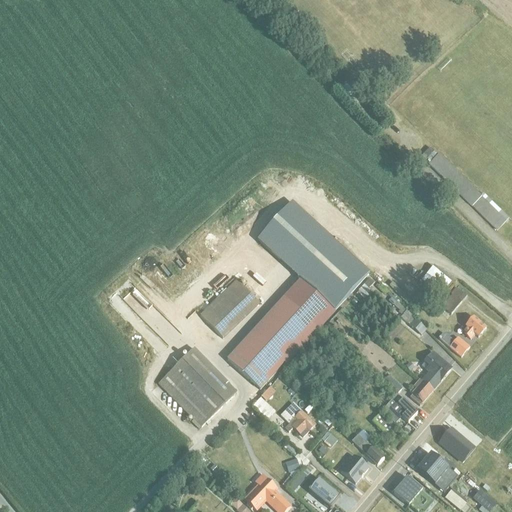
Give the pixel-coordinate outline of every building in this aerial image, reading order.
[(394,83),(384,91),(388,94),(397,87),(394,83)] [(362,94),(358,98),(367,107),(371,103),(362,94)] [(371,108),(367,111),(385,128),(388,125),(371,108)] [(430,149),(422,157),(430,165),(429,166),(497,232),(509,220),(483,195),(481,197),(439,156),(438,157),(430,149)] [(256,167),(260,163),(253,157),(243,167),(251,174),(257,168),(256,167)] [(300,281),(334,313),(369,275),(293,204),(257,242),(300,281)] [(434,267),(421,283),(440,298),(453,282),(434,267)] [(142,290),(146,287),(147,288),(152,283),(144,276),(136,284),(142,290)] [(370,280),(359,291),(360,292),(359,293),(365,299),(363,301),(366,304),(374,296),(371,293),(372,292),(369,290),(374,284),(370,280)] [(334,313),(300,281),(227,361),(260,392),(285,365),(288,367),(336,314),(334,313)] [(236,282),(201,317),(224,341),(260,306),(236,282)] [(379,284),(376,287),(391,302),(390,302),(400,311),(399,313),(402,317),(401,319),(410,326),(409,327),(422,337),(427,332),(379,284)] [(447,303),(442,308),(452,317),(462,305),(462,304),(467,298),(457,289),(452,295),(452,296),(447,302),(447,303)] [(150,291),(146,296),(153,302),(157,297),(150,291)] [(130,297),(127,302),(137,308),(140,302),(130,297)] [(185,315),(195,325),(202,318),(192,308),(185,315)] [(467,330),(463,334),(471,341),(475,336),(479,339),(486,330),(474,319),(465,328),(467,330)] [(457,339),(449,349),(461,360),(471,349),(457,339)] [(195,350),(158,386),(194,422),(192,424),(199,431),(237,394),(195,350)] [(422,382),(434,392),(453,370),(433,353),(424,364),(422,368),(428,374),(422,382)] [(411,364),(406,367),(410,373),(415,369),(411,364)] [(384,381),(398,395),(403,389),(390,376),(384,381)] [(434,392),(422,382),(420,381),(410,393),(412,396),(410,399),(420,408),(423,405),(434,392)] [(271,388),(261,398),(267,403),(276,393),(271,388)] [(418,415),(398,395),(382,413),(391,421),(395,425),(402,419),(408,425),(418,415)] [(261,400),(253,408),(268,422),(276,413),(261,400)] [(294,404),(280,417),(289,426),(285,430),(289,434),(293,430),(303,440),(316,427),(294,404)] [(393,428),(388,424),(375,412),(368,419),(387,438),(394,430),(393,428)] [(326,419),(322,423),(329,430),(332,426),(326,419)] [(452,429),(438,445),(462,466),(476,450),(452,429)] [(327,434),(320,442),(331,451),(338,442),(327,434)] [(358,437),(352,443),(377,468),(385,460),(373,449),(374,449),(368,442),(369,441),(365,437),(362,440),(358,437)] [(302,474),(305,471),(304,470),(310,463),(300,454),(300,455),(289,445),(284,449),(296,462),(290,464),(293,474),(290,475),(291,476),(283,486),(287,490),(288,489),(302,474)] [(357,461),(367,469),(371,464),(362,455),(357,461)] [(443,467),(444,466),(431,455),(423,464),(430,471),(437,462),(443,467)] [(367,469),(357,461),(353,457),(339,474),(355,486),(361,480),(364,477),(363,477),(369,470),(367,469)] [(430,471),(423,464),(417,472),(444,495),(458,478),(444,466),(443,467),(437,462),(430,471)] [(214,466),(210,470),(215,475),(219,470),(214,466)] [(302,474),(288,489),(294,494),(307,478),(313,470),(309,467),(305,471),(302,474)] [(258,487),(244,501),(255,511),(258,511),(266,504),(274,511),(288,511),(292,508),(276,494),(278,491),(262,476),(255,484),(258,487)] [(400,488),(394,495),(413,511),(427,511),(434,504),(407,479),(406,481),(407,481),(400,489),(400,488)] [(319,480),(308,492),(330,510),(341,498),(319,480)] [(467,486),(475,494),(479,489),(471,482),(467,486)] [(451,492),(445,499),(459,511),(468,511),(470,510),(466,506),(466,505),(451,492)] [(172,493),(169,502),(179,506),(182,497),(172,493)] [(481,493),(473,501),(486,511),(491,511),(497,506),(481,493)] [(235,500),(230,505),(236,511),(248,511),(243,506),(242,506),(235,500)]
